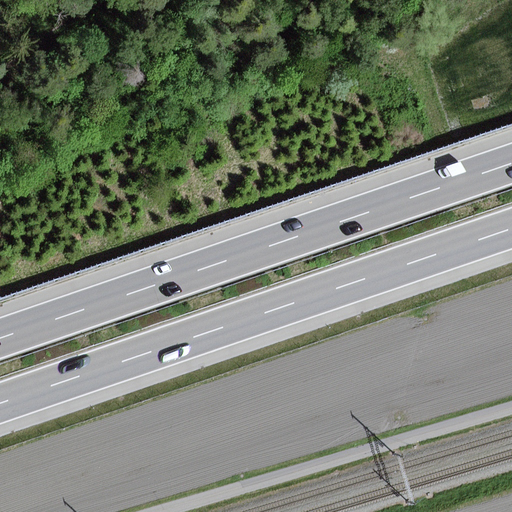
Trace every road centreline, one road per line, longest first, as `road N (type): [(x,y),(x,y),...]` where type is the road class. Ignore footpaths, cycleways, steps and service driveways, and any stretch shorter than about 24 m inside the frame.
road 1 (motorway): [(0,404),(511,229)]
road 2 (motorway): [(511,164),(0,338)]
road 3 (track): [(511,400),(154,511)]
